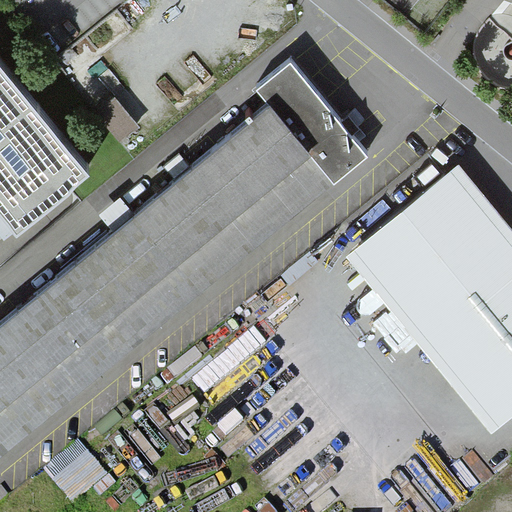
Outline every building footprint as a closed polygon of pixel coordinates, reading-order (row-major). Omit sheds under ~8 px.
[(446,0),(429,0),(439,8),(446,0)] [(0,454),(378,146),(299,51),(260,83),(272,98),(0,320),(0,454)] [(0,199),(14,216),(82,161),(0,61),(0,199)] [(139,118),(114,87),(93,104),(117,135),(139,118)] [(511,245),(451,171),(346,257),(465,401),(511,361),(511,245)] [(511,418),(511,361),(465,401),(493,434),(511,418)] [(103,471),(78,439),(45,465),(70,496),(103,471)]
